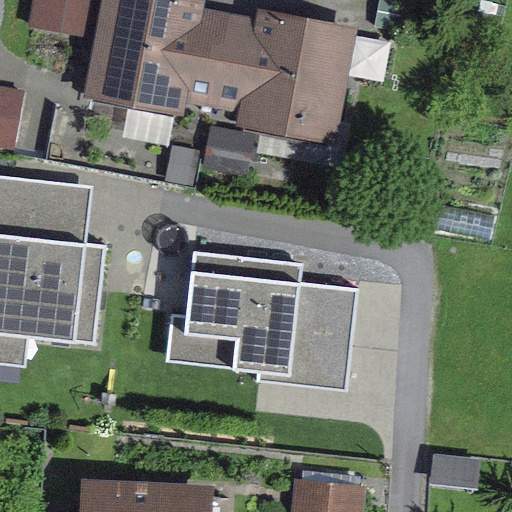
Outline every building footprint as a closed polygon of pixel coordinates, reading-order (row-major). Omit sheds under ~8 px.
[(39,0),(39,12),(95,16),(95,0),(39,0)] [(353,21),(240,0),(120,0),(102,96),(331,139),(353,21)] [(0,127),(22,130),(28,70),(0,67),(0,127)] [(0,232),(93,241),(98,183),(0,173),(0,232)] [(0,331),(36,335),(103,342),(112,243),(93,241),(0,232),(0,331)] [(194,269),(190,314),(178,313),(173,359),(265,368),(264,378),(353,387),(364,287),(306,281),(308,261),(196,250),(194,269)] [(36,335),(0,331),(0,362),(33,365),(36,335)] [(373,511),(374,479),(316,478),(314,511),(373,511)] [(218,511),(219,490),(89,488),(88,511),(218,511)]
